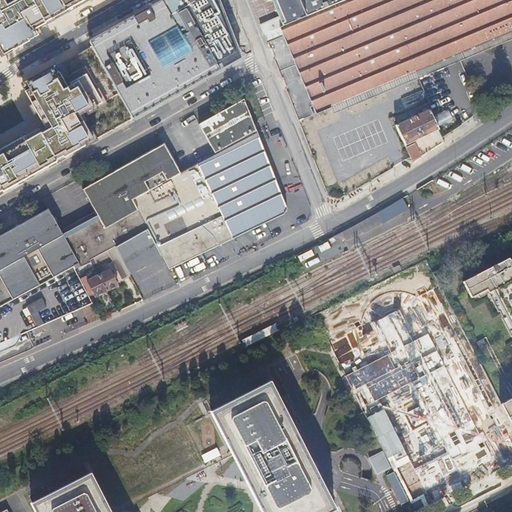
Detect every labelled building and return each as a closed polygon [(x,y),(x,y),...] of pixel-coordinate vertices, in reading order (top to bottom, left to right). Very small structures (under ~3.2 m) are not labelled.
[(0,0),(0,46),(3,52),(35,34),(33,29),(51,18),(49,16),(64,8),(66,10),(83,0),(0,0)] [(119,92),(134,118),(241,57),(218,0),(163,0),(91,41),(93,45),(119,92)] [(265,40),(277,36),(271,20),(259,24),(265,40)] [(0,192),(94,140),(80,114),(119,92),(93,45),(21,85),(44,126),(0,150),(0,192)] [(198,124),(215,154),(233,144),(256,131),(243,99),(198,124)] [(405,144),(438,128),(429,109),(395,125),(405,144)] [(447,109),(434,117),(440,126),(452,117),(447,109)] [(215,154),(180,173),(132,200),(164,257),(170,269),(284,218),(287,210),(256,131),(233,144),(215,154)] [(132,200),(180,173),(164,144),(82,190),(94,212),(60,231),(48,210),(0,236),(0,305),(73,265),(75,269),(91,260),(90,259),(106,250),(114,246),(130,275),(164,257),(132,200)] [(413,162),(421,156),(417,148),(412,146),(407,149),(411,157),(413,162)] [(121,280),(130,275),(114,246),(106,250),(110,258),(121,280)] [(97,265),(110,258),(106,250),(90,259),(91,260),(94,266),(97,265)] [(511,256),(510,258),(509,257),(463,280),(471,296),(487,289),(488,292),(491,290),(501,309),(500,309),(503,317),(505,316),(511,330),(511,396),(500,403),(511,425),(511,256)] [(91,260),(75,269),(90,297),(94,295),(95,295),(106,289),(98,274),(95,269),(94,266),(91,260)] [(0,342),(18,334),(93,302),(90,297),(75,269),(73,265),(0,305),(0,342)] [(98,274),(106,289),(117,283),(109,268),(101,272),(98,274)] [(345,374),(362,406),(413,381),(418,391),(414,394),(418,403),(423,400),(450,454),(482,437),(428,332),(345,374)] [(483,338),(476,341),(480,348),(487,345),(483,338)] [(326,511),(335,508),(271,381),(211,411),(262,511),(326,511)] [(368,457),(374,475),(385,471),(379,453),(368,457)] [(395,471),(387,475),(401,504),(409,500),(395,471)] [(110,511),(91,473),(32,503),(36,511),(110,511)]
